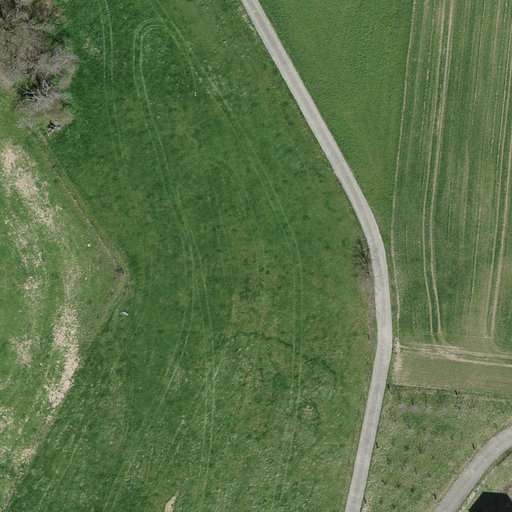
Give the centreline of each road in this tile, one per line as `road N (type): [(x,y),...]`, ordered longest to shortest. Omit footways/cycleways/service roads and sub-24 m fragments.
road 1 (trunk): [(3,0),(161,180),(500,511)]
road 2 (track): [(353,511),(383,353),(381,279),(352,188),(245,0)]
